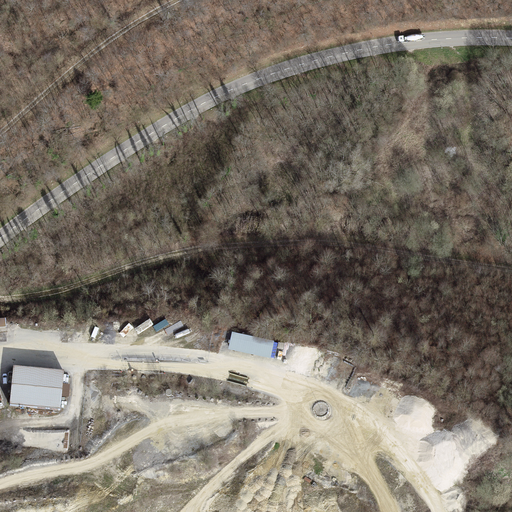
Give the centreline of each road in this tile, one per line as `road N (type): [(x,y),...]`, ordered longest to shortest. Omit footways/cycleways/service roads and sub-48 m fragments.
road 1 (secondary): [(511,41),(346,48),(237,88),(102,162),(0,239)]
road 2 (track): [(511,271),(320,245),(265,246),(163,259),(0,304)]
road 3 (track): [(0,134),(135,22),(181,0)]
